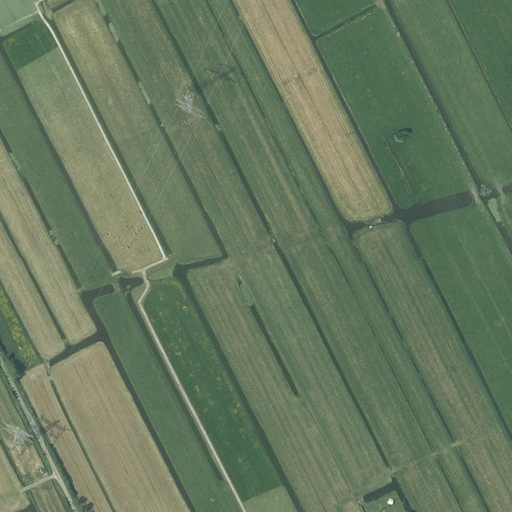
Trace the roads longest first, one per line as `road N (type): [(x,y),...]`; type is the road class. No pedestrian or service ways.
road 1 (track): [(133,272),(164,255),(38,10),(40,0)]
road 2 (track): [(341,511),(354,487),(232,253)]
road 3 (track): [(244,511),(138,303),(147,286),(141,270)]
road 4 (unclassified): [(75,511),(0,360)]
